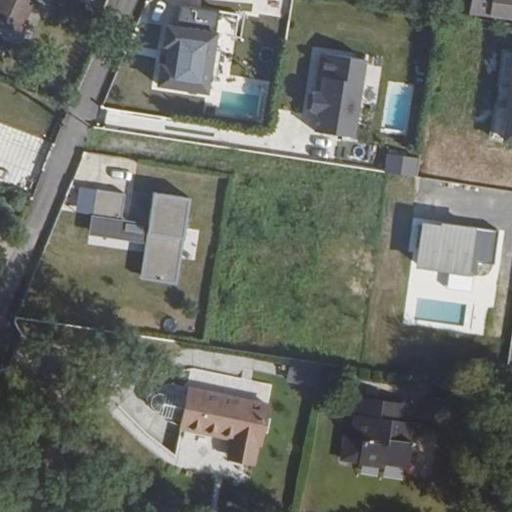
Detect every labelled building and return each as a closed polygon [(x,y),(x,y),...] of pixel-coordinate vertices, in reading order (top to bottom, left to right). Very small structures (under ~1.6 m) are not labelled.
[(31,22),(45,28),(55,0),(12,0),(14,1),(5,21),(28,31),(31,22)] [(511,0),(472,0),(470,14),(511,19),(511,0)] [(209,91),(220,9),(181,4),(179,22),(163,20),(154,84),(209,91)] [(511,40),(511,23),(472,18),(470,34),(511,40)] [(312,47),(303,131),(358,137),(367,53),(312,47)] [(478,113),(511,122),(511,120),(511,65),(491,60),(478,113)] [(414,174),(416,155),(387,152),(385,170),(414,174)] [(427,179),(454,183),(458,159),(431,155),(427,179)] [(457,164),(454,183),(467,185),(470,167),(457,164)] [(76,210),(122,213),(124,189),(78,186),(76,210)] [(180,257),(194,260),(199,230),(185,227),(190,196),(156,190),(140,277),(176,283),(180,257)] [(90,215),(89,244),(146,246),(147,217),(90,215)] [(477,259),(493,261),(497,227),(423,218),(416,266),(475,273),(477,259)] [(286,378),(319,385),(324,362),(291,355),(286,378)] [(259,444),(267,405),(188,388),(184,409),(181,422),(180,427),(232,438),(229,453),(253,458),(256,443),(259,444)] [(181,422),(184,409),(187,393),(168,389),(167,391),(165,391),(164,391),(163,391),(161,392),(160,392),(159,392),(158,393),(157,393),(156,394),(155,395),(154,396),(154,397),(153,398),(153,399),(152,400),(152,401),(152,403),(152,404),(152,405),(152,406),(153,408),(153,409),(154,410),(154,411),(155,412),(156,413),(157,413),(158,414),(159,415),(160,415),(161,415),(162,415),(161,418),(181,422)] [(376,408),(357,405),(352,437),(346,436),(343,460),(359,462),(359,463),(382,466),(383,461),(407,464),(410,443),(402,442),(405,423),(375,418),(376,408)] [(375,418),(405,423),(406,413),(376,408),(375,418)] [(419,424),(405,423),(402,442),(416,444),(419,424)]
